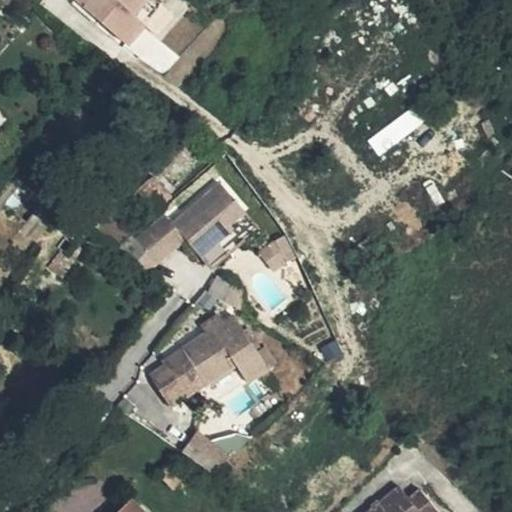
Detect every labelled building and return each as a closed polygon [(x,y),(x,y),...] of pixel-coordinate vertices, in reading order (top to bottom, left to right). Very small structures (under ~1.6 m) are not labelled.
[(78,0),(74,4),(125,49),(161,7),(167,0),(78,0)] [(161,7),(125,49),(137,59),(173,18),(161,7)] [(382,152),(425,119),(413,105),(371,138),(382,152)] [(184,130),(167,144),(174,153),(180,160),(188,152),(189,153),(199,144),(193,137),(191,138),(184,130)] [(174,153),(167,144),(158,151),(165,160),(174,153)] [(147,173),(131,188),(150,209),(166,194),(147,173)] [(154,263),(179,243),(177,237),(182,233),(185,238),(199,256),(236,227),(233,223),(245,212),(220,182),(173,222),(165,213),(135,237),(154,263)] [(177,237),(179,243),(185,238),(182,233),(177,237)] [(282,234),(273,239),(283,261),(292,257),(282,234)] [(72,256),(64,250),(51,268),(64,278),(77,260),(72,256)] [(217,278),(211,291),(244,305),(250,292),(248,290),(217,278)] [(270,367),(233,314),(181,349),(180,350),(167,360),(172,369),(154,380),(172,408),(191,394),(187,387),(199,378),(205,385),(236,365),(247,381),(270,367)] [(198,426),(181,446),(214,469),(230,452),(198,426)] [(434,511),(437,510),(432,505),(415,488),(406,498),(395,487),(369,511),(434,511)] [(145,511),(136,502),(125,511),(145,511)]
